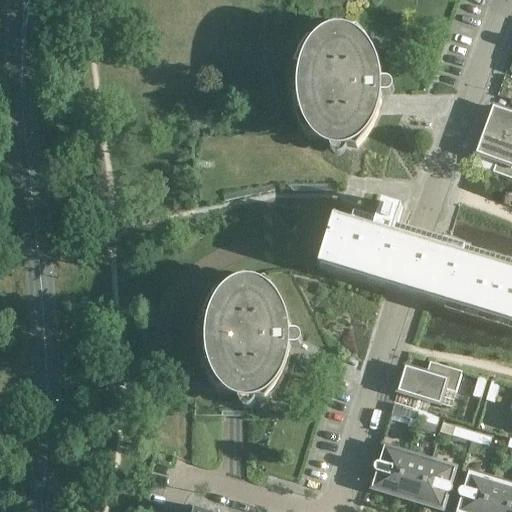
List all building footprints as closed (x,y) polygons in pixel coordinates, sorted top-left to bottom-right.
[(378,115),(379,112),(382,103),(377,102),(378,96),(387,96),(389,96),(390,96),(391,95),(392,94),(393,93),(393,92),(394,90),(394,89),(394,88),(394,87),(393,85),(392,83),(390,82),(388,81),(387,81),(377,81),(377,76),(381,75),(378,62),(373,50),(366,38),(357,28),(336,33),(336,39),(308,40),(301,50),(294,65),(297,66),(301,66),(300,68),(299,73),(298,78),(298,84),(297,89),(298,94),(298,99),(299,104),(300,109),(301,112),(297,112),(297,111),(294,112),(301,127),(304,131),(308,138),(336,138),(336,145),(357,149),(366,139),(373,127),(378,115)] [(511,114),(493,107),(484,131),(511,140),(511,114)] [(511,140),(484,131),(476,154),(497,162),(492,173),(511,180),(511,140)] [(511,270),(445,250),(435,247),(422,243),(408,239),(394,235),(402,208),(383,202),(374,229),(336,217),(336,216),(335,216),(319,269),(320,269),(386,289),(394,291),(406,295),(420,299),(429,302),(511,327),(511,270)] [(282,380),(287,368),(290,355),(286,355),(286,349),(296,349),(297,349),(299,348),(300,347),(301,347),(302,346),(302,345),(303,343),(303,342),(303,341),(303,340),(302,339),(301,338),(301,337),(300,336),(298,335),(297,335),(292,334),(287,315),(282,303),(275,291),(266,281),(245,286),(245,292),(217,292),(210,303),(203,318),(206,319),(210,319),(209,324),(207,329),(207,334),(206,337),(206,342),(206,347),(207,349),(207,355),(208,360),(210,365),(206,365),(206,364),(203,365),(209,380),(217,391),(245,391),(245,398),(266,402),(274,392),(282,380)] [(444,390),(456,394),(462,373),(430,363),(426,374),(405,368),(398,393),(440,405),(444,390)] [(481,399),(487,380),(478,377),(472,397),(481,399)] [(494,404),(500,384),(491,382),(486,401),(494,404)] [(416,431),(419,421),(421,413),(412,410),(407,428),(416,431)] [(440,419),(421,413),(419,421),(437,427),(440,419)] [(455,428),(453,436),(470,441),(473,434),(455,428)] [(470,441),(478,444),(489,447),(491,439),(473,434),(470,441)] [(396,497),(408,455),(385,448),(380,464),(378,464),(377,465),(376,465),(375,466),(374,467),(374,469),(374,470),(374,471),(375,471),(375,472),(376,473),(377,473),(372,489),(396,497)] [(431,462),(408,455),(396,497),(404,499),(403,503),(415,506),(416,503),(419,504),(431,462)] [(452,486),(450,485),(455,469),(431,462),(419,504),(443,511),(447,495),(449,494),(451,494),(452,492),(453,491),(453,490),(453,489),(452,488),(452,487),(452,486)] [(460,498),(461,499),(456,511),(482,511),(492,480),(469,473),(464,489),(463,489),(462,489),(461,490),(460,490),(459,491),(458,493),(458,494),(458,495),(459,496),(459,497),(460,498)] [(511,486),(492,480),(482,511),(507,511),(511,498),(511,486)]
